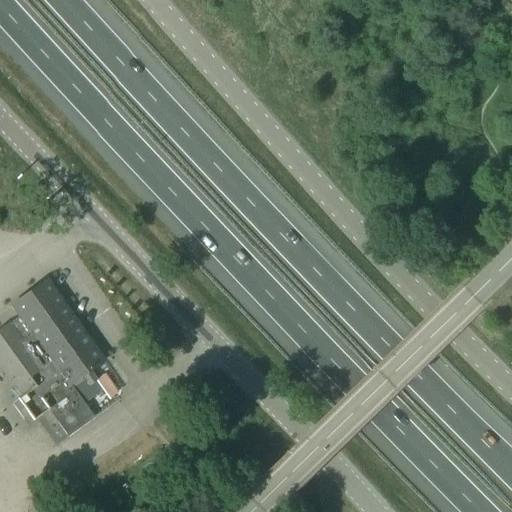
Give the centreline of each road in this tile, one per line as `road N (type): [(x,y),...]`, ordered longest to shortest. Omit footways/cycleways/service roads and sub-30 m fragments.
road 1 (motorway): [(0,7),(478,511)]
road 2 (motorway): [(511,471),(61,0)]
road 3 (tertiary): [(376,511),(0,118)]
road 4 (tertiary): [(511,393),(150,0)]
road 5 (tertiary): [(250,511),(511,258)]
